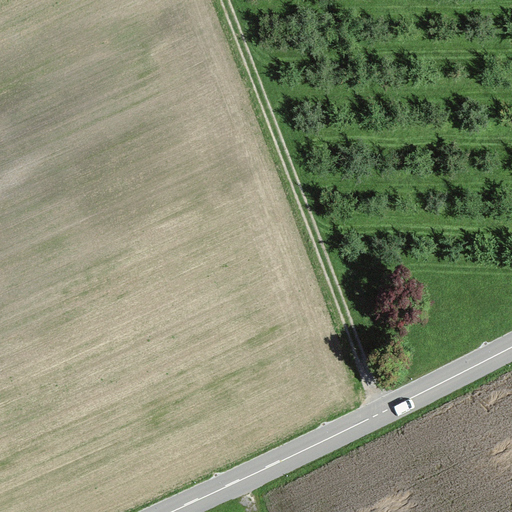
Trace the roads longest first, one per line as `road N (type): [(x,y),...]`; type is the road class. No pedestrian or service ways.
road 1 (track): [(381,411),(225,0)]
road 2 (tertiary): [(168,511),(511,346)]
